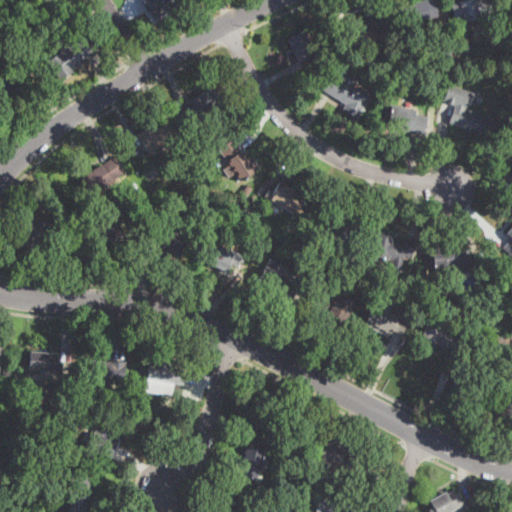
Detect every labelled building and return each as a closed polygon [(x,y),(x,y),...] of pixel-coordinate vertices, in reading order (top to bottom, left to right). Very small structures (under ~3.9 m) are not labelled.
[(182,0),(184,3),(154,20),(142,0),(182,0)] [(407,24),(406,24),(402,5),(425,0),(435,0),(439,17),(407,24)] [(459,30),(458,30),(451,4),(468,0),(492,0),(496,14),(465,21),(466,28),(459,30)] [(390,27),(374,34),(372,30),(357,36),(354,29),(349,31),(345,21),(365,12),(365,10),(381,3),(390,27)] [(318,61),(303,69),(288,38),(303,31),(318,61)] [(83,37),(92,50),(95,55),(72,70),(73,72),(60,81),(46,60),(70,44),(71,46),(83,37)] [(452,58),(443,60),(440,47),(449,44),(452,58)] [(470,53),(462,54),(461,45),(463,44),(469,44),(470,53)] [(399,45),(403,58),(397,61),(396,61),(395,57),(390,58),(387,49),(399,45)] [(369,61),(365,66),(361,64),(365,58),(369,61)] [(17,69),(26,79),(29,83),(24,88),(27,91),(18,99),(15,95),(0,108),(0,78),(8,71),(11,75),(17,69)] [(353,88),(358,91),(360,88),(369,93),(367,97),(369,99),(356,120),(342,110),(345,104),(323,90),(333,75),(353,88)] [(495,119),(490,137),(448,123),(451,114),(454,106),(441,101),(447,83),(473,91),(469,103),(466,103),(464,109),(495,119)] [(218,111),(209,117),(206,112),(193,120),(183,105),(213,86),(222,101),(215,106),(218,111)] [(427,117),(423,135),(387,128),(392,105),(417,110),(416,115),(427,117)] [(180,142),(162,154),(158,148),(149,154),(137,136),(164,118),(180,142)] [(242,150),(246,158),(251,155),(259,168),(238,181),(218,148),(234,137),(242,150)] [(93,196),(92,196),(81,178),(91,172),(113,155),(125,173),(93,196)] [(198,173),(191,175),(187,165),(193,162),(198,173)] [(308,209),(299,224),(291,219),(294,213),(271,198),(281,182),(305,198),(301,204),(308,209)] [(252,187),(244,198),(239,194),(247,184),(252,187)] [(30,215),(35,223),(42,219),(47,227),(39,231),(45,241),(29,250),(15,223),(30,215)] [(360,227),(355,246),(318,235),(324,216),(360,227)] [(123,229),(121,248),(79,244),(80,226),(123,229)] [(511,256),(502,247),(510,240),(504,235),(511,226),(511,256)] [(185,234),(182,258),(157,255),(158,250),(144,247),(147,228),(185,234)] [(413,252),(412,258),(412,259),(404,257),(401,270),(391,268),(393,259),(371,255),(373,245),(368,244),(371,232),(415,240),(413,252)] [(243,256),(239,266),(231,263),(228,271),(203,262),(209,244),(243,256)] [(456,246),(457,250),(469,249),(471,267),(433,271),(431,249),(456,246)] [(300,284),(294,295),(292,299),(282,294),(280,297),(255,285),(269,259),(280,264),(276,272),(300,284)] [(333,266),(331,272),(325,269),(327,264),(333,266)] [(511,290),(503,275),(511,270),(511,290)] [(355,299),(343,325),(324,316),(327,311),(314,304),(324,284),(355,299)] [(404,329),(400,337),(389,332),(387,336),(362,323),(373,303),(408,321),(404,329)] [(458,351),(457,352),(422,335),(429,319),(465,336),(458,351)] [(511,338),(511,359),(479,347),(486,329),(511,338)] [(62,371),(62,373),(55,373),(55,370),(29,369),(29,367),(30,352),(58,353),(57,364),(62,364),(62,371)] [(90,360),(109,364),(110,360),(126,362),(124,384),(111,383),(111,386),(88,382),(90,359),(90,360)] [(186,371),(184,384),(173,382),(171,395),(143,391),(148,363),(187,369),(186,371)] [(11,369),(9,377),(3,376),(4,369),(11,369)] [(266,418),(265,420),(248,415),(255,387),(273,391),(266,418)] [(120,423),(116,435),(114,439),(117,440),(112,457),(86,449),(92,432),(96,433),(102,417),(120,423)] [(351,474),(350,475),(314,457),(324,436),(348,447),(345,453),(358,459),(351,474)] [(258,470),(256,480),(245,478),(247,473),(239,471),(245,446),(263,450),(258,470)] [(87,511),(67,511),(69,473),(89,474),(87,511)] [(320,478),(318,485),(309,482),(311,476),(320,478)] [(461,506),(450,511),(435,511),(429,500),(451,488),(461,506)] [(353,511),(315,511),(317,496),(355,501),(353,511)]
